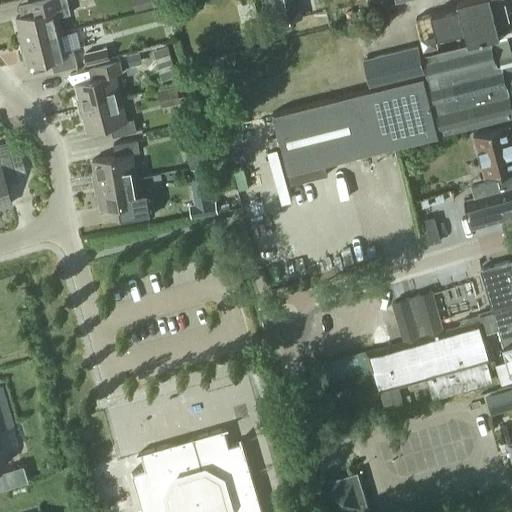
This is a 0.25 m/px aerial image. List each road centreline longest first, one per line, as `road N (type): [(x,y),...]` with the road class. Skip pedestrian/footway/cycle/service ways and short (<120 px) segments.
road 1 (unclassified): [(369,441),(316,426),(282,313),(511,241)]
road 2 (residential): [(65,224),(116,394)]
road 3 (residential): [(65,224),(41,122),(0,82)]
